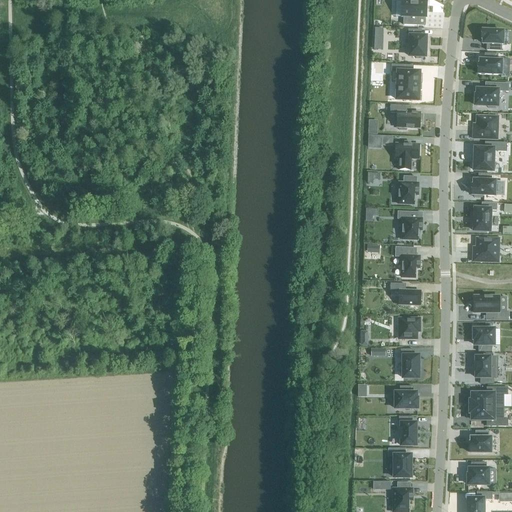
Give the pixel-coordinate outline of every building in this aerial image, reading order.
[(402,2),(401,18),(404,18),(403,25),(418,26),(418,19),(424,19),(426,19),(427,3),(418,3),(418,1),(410,1),(410,3),(402,2)] [(408,30),(408,38),(410,38),(409,57),(425,57),(426,37),(421,37),(421,31),(408,30)] [(482,31),(482,40),(483,40),(483,44),(487,44),(486,51),(501,51),(501,45),(503,45),(503,32),(482,31)] [(479,65),(479,75),(502,75),(502,61),(498,61),(498,55),(486,54),(485,61),(481,61),(480,65),(479,65)] [(392,66),(391,73),(398,73),(397,100),(418,101),(419,90),(419,84),(419,73),(406,73),(406,66),(392,66)] [(476,96),(476,106),(489,106),(489,108),(496,109),(496,107),(498,107),(498,92),(509,92),(509,91),(509,84),(486,83),(486,91),(478,90),(477,96),(476,96)] [(390,106),(390,113),(397,113),(397,128),(399,128),(399,130),(406,131),(406,129),(420,129),(420,123),(422,123),(422,115),(420,115),(420,114),(403,113),(403,107),(390,106)] [(473,125),(473,139),(497,140),(498,118),(477,117),(476,125),(473,125)] [(381,137),(381,147),(393,147),(393,137),(381,137)] [(475,149),(474,171),(492,172),(493,152),(506,152),(506,143),(485,143),(485,149),(475,149)] [(396,144),(395,159),(399,159),(398,170),(410,171),(411,160),(418,160),(419,145),(411,145),(404,145),(396,144)] [(472,186),(472,196),(474,196),(474,198),(482,198),(482,196),(495,197),(495,182),(491,182),(491,175),(479,175),(478,181),(473,181),(473,186),(472,186)] [(399,184),(398,205),(414,205),(414,196),(417,196),(418,184),(416,184),(416,178),(404,177),(403,184),(399,184)] [(474,210),(474,232),(489,233),(490,211),(496,212),(496,204),(482,204),(481,210),(474,210)] [(398,213),(397,220),(403,220),(402,240),(418,241),(418,232),(421,232),(422,220),(418,220),(418,213),(398,213)] [(511,227),(503,227),(503,235),(511,235),(511,227)] [(473,248),(473,262),(498,263),(498,240),(477,239),(476,249),(473,248)] [(396,248),(395,257),(402,258),(401,278),(415,278),(415,269),(419,269),(419,258),(416,257),(416,249),(396,248)] [(391,284),(391,292),(400,292),(399,306),(420,307),(420,301),(422,301),(423,294),(421,294),(421,292),(405,291),(406,285),(391,284)] [(499,297),(474,297),(474,314),(486,314),(491,314),(491,321),(508,321),(508,313),(506,313),(499,313),(499,297)] [(399,320),(399,340),(417,340),(417,332),(420,332),(420,320),(399,320)] [(474,330),(474,340),(475,340),(475,346),(478,346),(478,352),(491,352),(491,346),(494,346),(494,330),(474,330)] [(401,350),(401,358),(403,358),(403,379),(419,379),(419,357),(414,357),(414,350),(401,350)] [(476,358),(476,378),(489,378),(489,358),(476,358)] [(396,394),(396,409),(418,409),(418,399),(416,399),(416,394),(413,394),(413,387),(400,387),(400,394),(396,394)] [(470,402),(470,408),(503,408),(503,395),(507,395),(507,388),(487,388),(487,395),(472,395),(472,402),(470,402)] [(470,408),(470,414),(472,414),(472,421),(487,421),(487,427),(507,427),(507,420),(503,420),(503,408),(470,408)] [(412,418),(399,418),(399,425),(401,425),(401,446),(416,446),(416,424),(412,424),(412,418)] [(471,444),(471,454),(492,454),(492,439),(489,439),(489,432),(477,432),(477,439),(472,439),(472,444),(471,444)] [(405,450),(388,450),(388,457),(394,457),(394,478),(411,478),(411,456),(405,456),(405,450)] [(468,476),(468,486),(488,486),(488,470),(486,470),(486,463),(471,463),(471,470),(469,470),(469,476),(468,476)] [(393,490),(392,511),(408,511),(409,502),(412,502),(412,490),(410,490),(410,484),(397,483),(397,490),(393,490)] [(468,500),(467,511),(483,511),(483,500),(491,500),(491,493),(477,493),(477,500),(468,500)]
